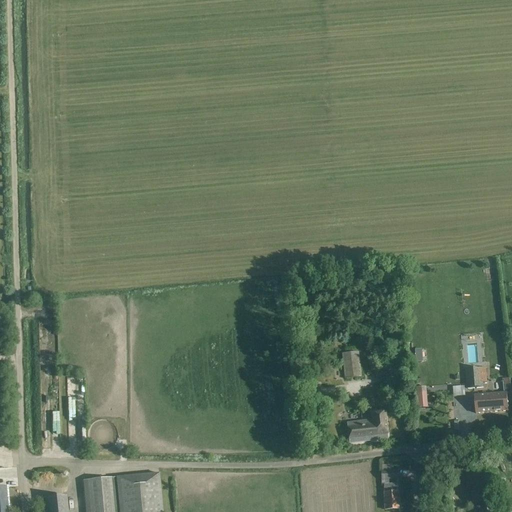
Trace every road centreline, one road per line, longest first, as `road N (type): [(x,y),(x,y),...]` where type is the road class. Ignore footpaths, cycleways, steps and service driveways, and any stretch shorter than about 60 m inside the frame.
road 1 (unclassified): [(20,461),(9,0)]
road 2 (unclassified): [(20,461),(276,466),(415,448)]
